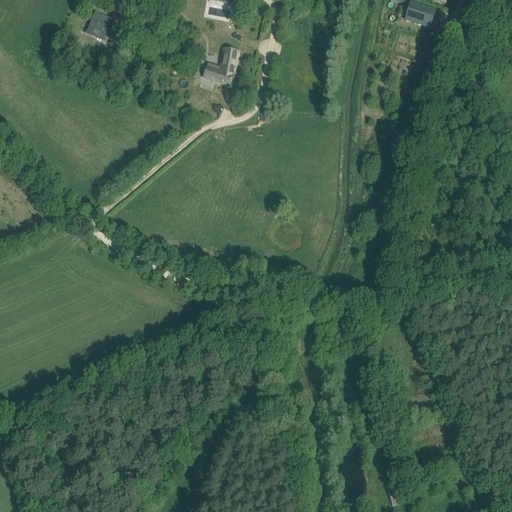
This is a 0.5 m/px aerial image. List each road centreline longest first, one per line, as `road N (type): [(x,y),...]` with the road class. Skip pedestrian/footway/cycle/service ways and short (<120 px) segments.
road 1 (track): [(0,131),(90,222),(178,274),(291,300)]
road 2 (unclassified): [(462,0),(386,292)]
road 3 (unknown): [(133,511),(241,373)]
road 4 (unclassified): [(386,292),(511,260)]
